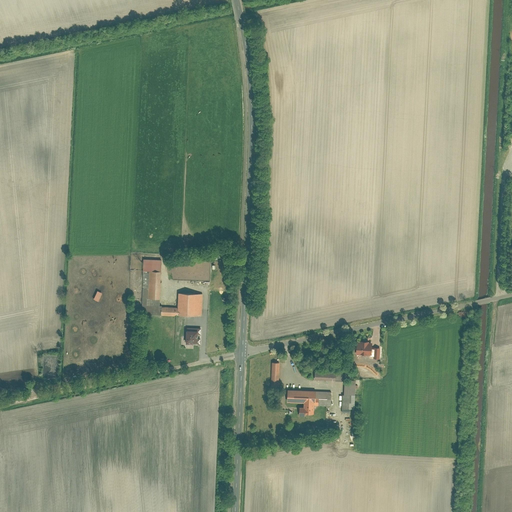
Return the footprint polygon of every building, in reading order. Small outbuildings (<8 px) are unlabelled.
[(178,291),(177,307),(161,306),(161,305),(159,305),(161,259),(143,258),(141,298),(148,298),(147,314),(177,316),(177,314),(202,315),(203,293),(178,291)] [(186,341),(185,343),(200,344),(201,328),(186,327),(186,330),(185,330),(184,340),(186,341)] [(371,342),(356,342),(356,355),(373,356),(373,359),(379,360),(380,348),(371,347),(371,342)] [(279,362),(271,362),(271,389),(279,389),(279,362)] [(315,379),(344,380),(343,412),(351,412),(351,409),(355,409),(356,380),(347,379),(347,371),(315,370),(315,379)] [(332,391),(287,390),(287,402),(304,402),(304,408),(299,408),(299,416),(305,417),(305,414),(315,415),(315,407),(332,407),(332,391)]
